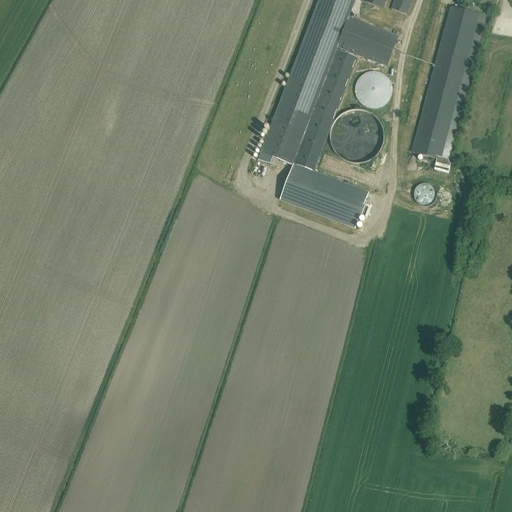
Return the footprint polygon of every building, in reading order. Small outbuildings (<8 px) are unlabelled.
[(319,0),(258,161),(271,166),(273,159),(293,167),(294,164),(315,172),(358,58),(337,50),(337,48),(387,67),(398,38),(348,18),(354,0),(319,0)] [(382,10),(385,0),(365,0),(364,3),(382,10)] [(406,16),(412,0),(395,0),(392,10),(406,16)] [(451,8),(421,124),(413,153),(433,159),(431,167),(438,169),(440,161),(448,163),(487,17),(482,16),(451,8)] [(356,84),(355,87),(355,89),(355,91),(355,93),(355,95),(356,98),(357,100),(358,101),(360,104),(362,105),(365,107),(367,108),(370,109),(372,109),(375,109),(378,109),(382,107),(384,106),(386,105),(388,102),(390,100),(391,98),(392,95),(392,92),(392,90),(392,87),(391,84),(390,82),(388,79),(386,77),(384,75),(381,73),(377,73),(375,72),(374,72),(371,72),(368,73),(365,74),(362,76),(360,78),(359,79),(357,81),(356,84)] [(384,143),(384,138),(384,132),(382,128),(380,123),(377,119),(373,116),(368,113),(363,112),(358,111),(353,111),(348,113),(343,115),(339,118),(336,122),(333,126),(331,131),(330,136),(330,141),(331,146),(333,151),(336,155),(340,159),(344,162),(349,164),(354,165),(359,165),(364,164),(369,163),(373,160),(377,156),(380,152),(383,148),(384,143)] [(293,167),(280,200),(355,229),(369,193),(315,172),(294,164),(293,167)] [(261,186),(274,182),(270,172),(258,177),(261,186)]
